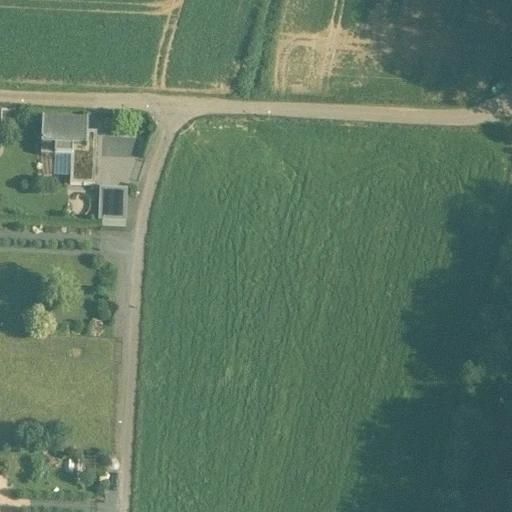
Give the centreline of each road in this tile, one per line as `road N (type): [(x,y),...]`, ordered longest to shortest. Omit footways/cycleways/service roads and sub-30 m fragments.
road 1 (unclassified): [(124,511),(141,236),(179,105)]
road 2 (unclassified): [(179,105),(470,118),(511,98)]
road 3 (unclassified): [(0,96),(179,105)]
